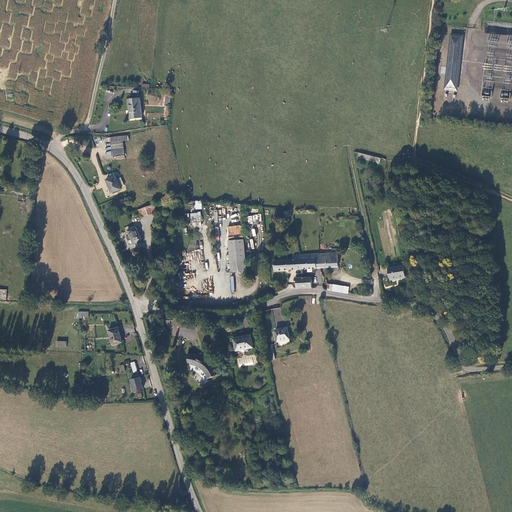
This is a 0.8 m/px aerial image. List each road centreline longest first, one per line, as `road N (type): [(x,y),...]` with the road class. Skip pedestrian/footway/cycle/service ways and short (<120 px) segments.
road 1 (unclassified): [(136,308),(225,317),(305,291),(417,305),(436,314),(465,367),(511,366)]
road 2 (tertiary): [(136,308),(68,163),(0,128)]
road 3 (tertiary): [(198,511),(136,308)]
road 4 (track): [(378,301),(348,146)]
road 5 (track): [(115,0),(84,128)]
